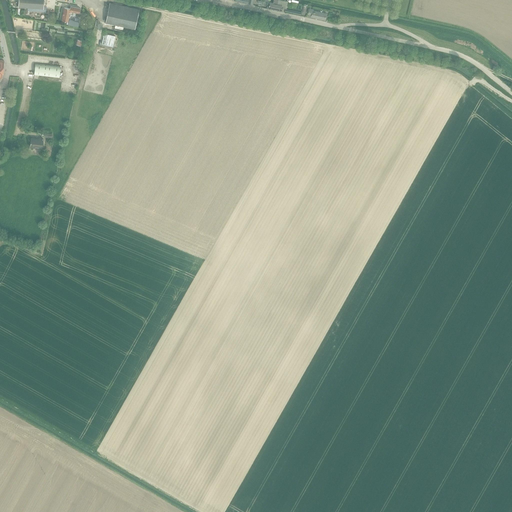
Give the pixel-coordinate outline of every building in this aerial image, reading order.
[(18,0),(18,7),(43,9),(44,0),(18,0)] [(286,9),(287,4),(288,2),(280,0),(273,0),(273,3),(270,2),(269,8),(282,11),(283,8),(286,9)] [(109,3),(105,23),(135,29),(139,9),(109,3)] [(71,11),(79,13),(80,9),(70,7),(70,9),(64,7),(62,20),(68,21),(69,13),(71,14),(71,11)] [(312,17),(325,20),(327,13),(313,10),(314,9),(310,9),(308,14),(312,15),(312,17)] [(116,36),(104,34),(102,44),(113,47),(116,36)] [(41,80),(42,76),(66,79),(67,70),(39,67),(38,79),(41,80)] [(31,138),(30,147),(35,147),(35,146),(42,146),(43,138),(39,138),(39,139),(31,138)]
